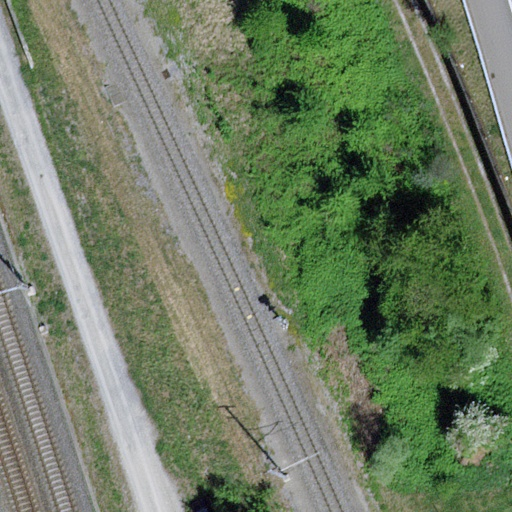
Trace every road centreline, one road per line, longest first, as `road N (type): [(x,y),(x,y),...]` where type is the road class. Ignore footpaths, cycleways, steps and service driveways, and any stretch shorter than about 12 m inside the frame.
road 1 (unclassified): [(0,84),(147,511)]
road 2 (track): [(406,0),(511,280)]
